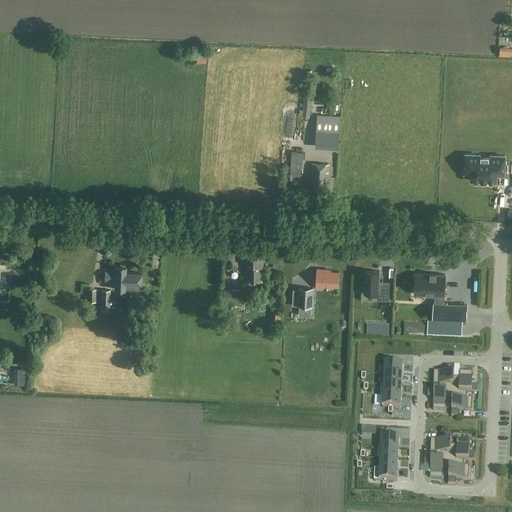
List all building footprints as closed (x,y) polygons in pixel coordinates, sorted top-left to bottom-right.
[(197,48),(197,62),(207,62),(207,48),(197,48)] [(317,130),(316,148),(326,148),(327,141),(339,142),(340,131),(317,130)] [(465,164),(465,165),(466,165),(472,165),(472,174),(471,180),(471,181),(472,181),(496,182),(497,182),(497,181),(496,181),(497,175),(497,170),(504,170),(505,170),(505,169),(504,169),(505,157),(505,156),(504,156),(491,156),(490,155),(490,156),(490,157),(480,157),(480,156),(480,155),(479,155),(466,155),(466,154),(465,154),(465,155),(465,164)] [(302,177),(302,157),(292,157),(292,177),(302,177)] [(326,195),(329,164),(313,164),(310,194),(326,195)] [(244,282),(263,282),(262,250),(246,250),(245,266),(244,266),(244,282)] [(410,260),(410,271),(421,270),(420,259),(410,260)] [(399,262),(399,280),(407,280),(407,262),(399,262)] [(105,274),(105,280),(115,280),(114,289),(125,290),(125,289),(139,290),(139,284),(141,284),(142,273),(126,273),(126,267),(115,266),(115,274),(105,274)] [(338,287),(339,272),(332,272),(332,270),(317,269),(316,289),(324,289),(324,286),(338,287)] [(389,301),(389,286),(379,286),(379,272),(365,271),(364,293),(378,294),(378,300),(389,301)] [(431,274),(431,273),(430,273),(430,274),(416,273),(415,294),(415,293),(436,294),(436,303),(433,303),(432,324),(466,326),(467,305),(443,304),(443,295),(445,295),(445,275),(436,274),(435,274),(435,275),(431,274)] [(96,302),(96,289),(80,288),(80,301),(96,302)] [(299,288),(298,306),(312,307),(313,289),(299,288)] [(224,301),(225,301),(225,307),(239,308),(239,311),(245,311),(245,301),(244,290),(224,289),(224,301)] [(110,311),(110,290),(101,290),(100,310),(110,311)] [(405,318),(415,318),(415,306),(406,306),(396,305),(395,331),(404,331),(405,318)] [(384,363),(384,374),(402,375),(403,364),(395,364),(395,358),(391,358),(390,364),(384,363)] [(439,385),(439,390),(439,391),(453,391),(453,378),(454,378),(454,366),(450,366),(450,372),(434,372),(433,384),(439,385)] [(17,368),(17,383),(26,383),(26,368),(17,368)] [(467,392),(478,393),(478,388),(472,388),(473,373),(460,372),(460,378),(454,378),(453,378),(453,391),(467,392)] [(384,374),(383,385),(402,386),(402,375),(384,374)] [(381,385),(380,397),(383,397),(401,398),(402,386),(383,385),(381,385)] [(433,410),(446,411),(446,405),(452,405),(453,391),(439,391),(439,390),(428,390),(428,394),(434,395),(433,410)] [(467,392),(453,391),(452,405),(451,416),(456,417),(456,411),(472,411),(472,399),(466,398),(467,392)] [(383,397),(382,408),(388,408),(388,414),(392,414),(393,408),(401,408),(401,398),(383,397)] [(381,431),(380,448),(399,449),(399,438),(387,437),(387,431),(381,431)] [(451,434),(447,434),(446,440),(431,440),(430,452),(436,453),(436,458),(436,459),(450,459),(450,446),(451,446),(451,434)] [(464,460),(464,461),(475,461),(475,456),(469,456),(470,441),(457,440),(457,446),(451,446),(450,446),(450,459),(464,460)] [(378,448),(378,459),(380,459),(398,460),(399,449),(380,448),(378,448)] [(436,459),(436,458),(425,458),(425,463),(431,463),(430,478),(443,479),(443,473),(449,473),(450,459),(436,459)] [(380,459),(380,469),(398,470),(398,460),(380,459)] [(449,473),(448,484),(453,485),(453,479),(469,479),(469,467),(463,466),(464,461),(464,460),(450,459),(449,473)] [(375,469),(374,481),(397,482),(398,470),(380,469),(375,469)]
